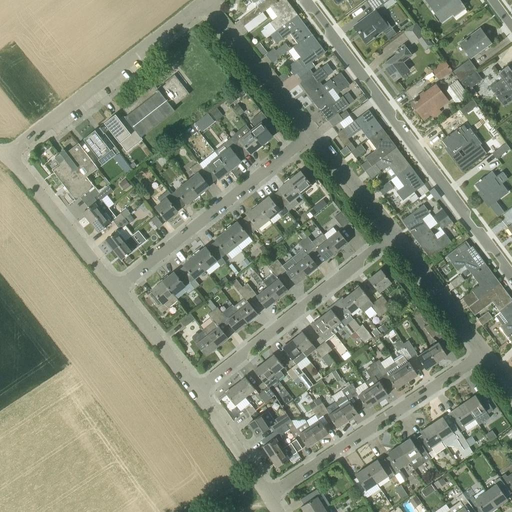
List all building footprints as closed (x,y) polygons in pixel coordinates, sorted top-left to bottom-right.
[(263,13),(270,7),(280,0),(252,0),(255,3),(259,0),(264,0),(266,1),(239,20),(244,27),(263,13)] [(286,0),(280,0),(270,7),(278,17),(270,23),(263,28),(264,29),(261,32),(266,39),(276,31),(298,15),(286,0)] [(425,0),(442,23),(465,7),(462,3),(462,4),(458,0),(425,0)] [(381,18),(375,11),(354,27),(359,33),(360,33),(367,43),(373,38),(373,39),(382,32),(383,33),(391,27),(383,16),(381,18)] [(244,27),(249,32),(267,19),(263,13),(244,27)] [(298,44),(311,34),(298,15),(276,31),(282,40),(290,34),(298,44)] [(403,32),(412,44),(425,34),(416,23),(403,32)] [(486,37),(480,29),(460,44),(471,58),(490,43),(492,41),(491,41),(490,42),(486,37),(488,36),(486,37)] [(293,48),(297,54),(302,50),(305,54),(287,67),(294,76),(325,52),(311,34),(298,44),(293,48)] [(286,43),(276,51),(280,57),(290,50),(286,43)] [(408,71),(403,63),(413,56),(404,45),(394,53),(396,55),(383,65),(395,81),(408,71)] [(469,60),(453,71),(460,82),(477,70),(469,60)] [(444,61),(431,71),(439,81),(452,71),(444,61)] [(511,94),(511,72),(507,66),(498,73),(502,79),(490,88),(500,103),(511,94)] [(314,103),(327,93),(333,89),(345,79),(341,73),(331,80),(330,79),(322,86),(320,83),(328,77),(321,68),(300,84),(314,103)] [(291,76),(287,71),(281,75),(285,81),(291,76)] [(476,72),(462,83),(467,91),(482,80),(476,72)] [(189,94),(185,89),(174,75),(157,88),(154,85),(123,109),(128,115),(125,117),(141,137),(143,135),(172,113),(175,111),(172,108),(189,94)] [(333,89),(337,94),(350,85),(345,79),(333,89)] [(461,102),(469,96),(457,80),(449,86),(447,91),(455,102),(461,102)] [(447,101),(435,85),(416,100),(415,99),(413,100),(414,102),(412,103),(424,119),(447,101)] [(333,127),(343,120),(339,115),(338,113),(349,105),(342,97),(334,103),(327,93),(314,103),(328,121),(333,127)] [(464,116),(475,107),(478,105),(473,100),(472,100),(466,105),(459,110),(464,116)] [(238,116),(243,113),(236,105),(232,108),(238,116)] [(216,108),(210,112),(211,114),(218,122),(219,121),(223,117),(217,109),(216,108)] [(337,134),(346,146),(351,143),(348,139),(349,138),(349,139),(361,129),(369,140),(383,129),(368,110),(337,134)] [(346,110),(339,115),(343,120),(349,115),(346,110)] [(251,131),(263,147),(262,145),(273,137),(270,133),(275,129),(262,113),(256,118),(261,123),(251,131)] [(123,147),(133,139),(137,144),(142,140),(126,119),(122,123),(115,115),(105,123),(123,147)] [(195,125),(200,131),(205,127),(200,120),(195,125)] [(193,125),(188,130),(192,135),(193,135),(198,131),(194,126),(193,125)] [(456,163),(481,144),(469,128),(465,131),(461,126),(446,137),(446,138),(442,141),(447,148),(449,147),(451,151),(448,153),(456,163)] [(397,148),(383,129),(369,140),(376,150),(365,158),(367,161),(361,165),(365,171),(397,148)] [(99,136),(95,131),(84,139),(99,159),(110,151),(114,156),(119,152),(104,133),(99,136)] [(262,147),(263,147),(251,131),(235,144),(243,155),(248,151),(250,154),(261,146),(262,147)] [(492,153),(496,159),(510,149),(506,143),(492,153)] [(52,170),(71,194),(76,200),(94,186),(87,177),(98,169),(96,166),(89,157),(86,153),(78,144),(66,153),(63,150),(59,153),(65,160),(52,170)] [(238,158),(243,155),(235,144),(219,157),(231,172),(232,172),(230,170),(241,162),(238,158)] [(361,145),(356,149),(351,153),(356,158),(366,151),(361,145)] [(397,177),(410,166),(397,148),(365,171),(371,179),(381,172),(389,167),(397,177)] [(231,173),(231,172),(219,157),(203,169),(211,180),(216,176),(219,179),(230,171),(231,173)] [(52,168),(59,163),(56,158),(49,163),(52,168)] [(124,161),(119,165),(124,171),(129,167),(124,161)] [(200,197),(199,195),(210,187),(207,184),(211,180),(203,169),(198,163),(190,169),(195,176),(187,182),(200,197)] [(397,192),(403,200),(424,185),(410,166),(397,177),(404,187),(397,192)] [(288,178),(288,179),(300,194),(317,181),(308,171),(303,175),(300,171),(290,180),(288,178)] [(507,192),(491,171),(478,181),(479,181),(474,185),(480,192),(481,191),(484,194),(481,196),(488,207),(489,206),(496,201),(507,192)] [(123,189),(125,190),(131,186),(125,179),(119,183),(120,185),(123,189)] [(300,194),(288,179),(289,181),(278,189),(281,192),(276,196),(289,212),(289,211),(299,203),(295,199),(300,194)] [(180,205),(185,201),(187,205),(198,196),(199,198),(200,197),(187,182),(174,193),(171,195),(180,205)] [(389,182),(378,189),(383,195),(393,188),(389,182)] [(95,203),(83,213),(91,223),(109,208),(102,199),(113,191),(109,186),(94,197),(97,201),(95,203)] [(171,195),(168,190),(158,198),(161,203),(156,207),(166,221),(178,212),(175,209),(180,205),(171,195)] [(276,196),(271,200),(269,197),(258,205),(257,204),(256,204),(269,220),(278,213),(282,218),(289,212),(276,196)] [(496,201),(489,206),(498,217),(504,212),(496,201)] [(256,204),(257,206),(247,214),(249,218),(245,222),(253,232),(269,220),(256,204)] [(312,208),(316,213),(320,210),(316,205),(312,208)] [(430,214),(423,205),(402,221),(416,240),(429,230),(422,220),(430,214)] [(109,208),(91,223),(99,232),(113,221),(116,225),(125,218),(130,214),(126,209),(116,217),(109,208)] [(443,210),(432,218),(437,224),(448,216),(443,210)] [(335,218),(343,228),(350,223),(342,213),(335,218)] [(151,220),(154,224),(158,229),(163,225),(160,221),(156,216),(151,220)] [(448,216),(437,224),(441,230),(452,222),(448,216)] [(125,218),(116,225),(120,230),(129,223),(125,218)] [(237,222),(226,230),(225,229),(237,245),(253,232),(245,222),(240,225),(237,222)] [(337,252),(348,243),(338,231),(337,232),(333,228),(323,235),(337,252)] [(224,229),(226,231),(215,240),(218,243),(213,247),(221,257),(237,245),(225,229),(224,229)] [(442,258),(437,253),(451,243),(444,234),(437,240),(429,230),(416,240),(434,264),(442,258)] [(113,250),(125,241),(117,231),(105,240),(113,250)] [(326,261),(335,253),(336,255),(337,254),(336,253),(337,252),(323,235),(322,234),(312,242),(307,236),(302,239),(313,253),(317,250),(326,261)] [(121,260),(140,245),(132,236),(125,241),(113,250),(121,260)] [(298,243),(303,250),(293,258),(307,276),(318,267),(309,256),(313,253),(302,239),(298,243)] [(472,276),(486,265),(472,246),(450,263),(457,271),(465,266),(472,276)] [(205,247),(195,256),(194,254),(193,254),(206,270),(209,275),(220,266),(225,262),(221,257),(213,247),(208,251),(205,247)] [(193,255),(194,256),(183,265),(186,268),(181,272),(190,283),(195,289),(200,285),(194,279),(206,270),(193,254),(193,255)] [(285,270),(287,272),(286,273),(296,285),(305,277),(306,278),(307,278),(306,277),(307,276),(293,258),(282,266),(277,260),(273,263),(281,273),(285,270)] [(262,281),(267,288),(277,300),(288,291),(279,279),(278,279),(276,277),(281,273),(273,263),(268,267),(272,273),(262,281)] [(231,264),(228,266),(235,275),(238,273),(231,264)] [(473,290),(462,299),(468,307),(500,284),(486,265),(472,276),(480,286),(473,290)] [(380,293),(391,283),(380,270),(369,279),(380,293)] [(162,280),(174,295),(190,283),(181,272),(177,276),(174,272),(163,281),(162,279),(162,280)] [(460,275),(450,283),(455,289),(465,281),(460,275)] [(246,301),(250,297),(242,287),(236,279),(231,283),(246,301)] [(154,293),(149,297),(149,298),(146,301),(150,305),(153,302),(162,313),(178,300),(174,295),(162,280),(161,280),(162,281),(152,290),(154,293)] [(221,289),(227,285),(224,281),(218,285),(221,289)] [(255,293),(247,283),(242,287),(250,297),(255,293)] [(483,309),(484,308),(485,308),(493,303),(500,312),(511,303),(511,299),(500,284),(468,307),(475,315),(483,309)] [(359,306),(369,319),(376,313),(379,317),(386,311),(377,300),(372,304),(369,299),(359,287),(350,294),(359,306)] [(277,300),(267,288),(257,296),(266,308),(275,301),(276,302),(277,302),(276,301),(277,300)] [(340,302),(349,314),(349,315),(349,314),(359,306),(350,294),(340,302)] [(382,296),(377,300),(386,311),(394,305),(390,300),(387,302),(382,296)] [(258,315),(248,303),(238,311),(247,323),(258,315)] [(500,328),(510,342),(511,340),(511,303),(500,312),(507,322),(500,328)] [(236,332),(245,325),(246,326),(247,326),(246,324),(247,323),(238,311),(234,307),(232,305),(222,313),(217,307),(212,311),(222,323),(227,320),(236,332)] [(321,317),(330,329),(340,321),(331,309),(321,317)] [(219,326),(222,323),(212,311),(208,315),(213,321),(203,329),(203,330),(217,347),(228,338),(219,326)] [(488,312),(478,320),(482,326),(490,320),(492,318),(488,312)] [(190,314),(188,316),(180,322),(184,326),(192,320),(194,318),(190,314)] [(349,314),(345,318),(356,331),(365,343),(372,337),(362,325),(360,326),(354,319),(353,319),(349,314),(349,315),(349,314)] [(321,337),(325,342),(325,341),(334,334),(330,329),(321,317),(311,325),(321,337)] [(345,318),(340,321),(344,326),(344,327),(348,332),(351,335),(356,331),(345,318)] [(378,328),(383,334),(388,330),(383,324),(378,328)] [(437,334),(429,324),(424,328),(432,338),(437,334)] [(216,348),(217,347),(203,330),(199,334),(198,333),(196,333),(193,336),(192,338),(206,356),(215,348),(216,350),(217,349),(216,348)] [(306,357),(315,349),(316,349),(312,344),(302,332),(292,340),(306,357)] [(283,348),(296,365),(297,364),(306,357),(292,340),(283,348)] [(403,344),(412,357),(417,354),(408,340),(403,344)] [(325,342),(320,345),(327,354),(328,353),(332,350),(325,341),(325,342)] [(428,349),(437,362),(447,356),(439,343),(428,349)] [(417,375),(409,362),(408,363),(407,361),(412,357),(403,344),(398,347),(403,356),(394,362),(407,382),(417,375)] [(320,345),(316,349),(315,349),(322,358),(327,354),(320,345)] [(426,370),(437,362),(428,349),(417,356),(426,370)] [(327,354),(322,358),(328,365),(333,361),(327,354)] [(274,355),(264,362),(278,380),(284,375),(280,370),(284,367),(274,355)] [(376,367),(382,377),(387,373),(389,376),(388,376),(396,389),(407,382),(394,362),(384,368),(379,360),(374,363),(376,367)] [(264,382),(267,387),(268,388),(269,387),(278,380),(264,362),(254,371),(264,383),(264,382)] [(297,364),(296,365),(291,368),(298,377),(301,381),(308,390),(313,385),(297,364)] [(382,377),(376,367),(372,370),(375,376),(365,382),(369,389),(377,401),(388,395),(379,382),(378,380),(382,377)] [(298,377),(291,368),(287,372),(294,381),(298,377)] [(245,397),(255,390),(245,377),(235,385),(245,397)] [(347,387),(353,396),(358,393),(352,383),(347,387)] [(235,385),(225,393),(227,395),(235,405),(240,412),(242,411),(249,405),(251,407),(252,406),(245,397),(235,385)] [(275,395),(269,387),(268,388),(267,387),(263,391),(270,399),(275,395)] [(352,396),(353,396),(347,387),(341,390),(345,396),(343,397),(341,397),(338,399),(337,401),(335,402),(339,408),(348,421),(358,414),(355,410),(359,407),(352,396)] [(369,389),(358,396),(367,409),(377,401),(369,389)] [(265,403),(270,399),(263,391),(258,395),(265,403)] [(220,401),(227,395),(225,393),(218,399),(220,401)] [(490,418),(488,414),(493,410),(483,395),(482,395),(484,398),(479,401),(476,396),(464,403),(474,419),(478,425),(490,418)] [(322,403),(317,406),(323,416),(328,412),(322,403)] [(463,426),(474,419),(464,403),(453,411),(456,416),(451,419),(450,416),(449,417),(451,419),(460,433),(460,432),(465,429),(463,426)] [(244,413),(247,418),(253,414),(255,412),(256,411),(252,406),(251,407),(249,405),(242,411),(244,413)] [(323,416),(317,406),(312,410),(318,419),(323,416)] [(337,428),(348,421),(339,408),(329,415),(337,428)] [(286,424),(290,420),(285,412),(274,420),(268,411),(248,424),(256,437),(271,426),(274,431),(286,424)] [(432,425),(445,445),(456,438),(464,450),(469,446),(460,432),(460,433),(451,419),(446,422),(443,417),(432,425)] [(291,421),(290,420),(286,424),(290,429),(295,438),(299,435),(307,448),(318,441),(310,428),(306,422),(297,428),(291,421)] [(329,434),(320,421),(310,428),(318,441),(329,434)] [(282,440),(281,435),(290,429),(286,424),(274,431),(272,433),(276,438),(263,446),(270,457),(282,449),(286,446),(283,441),(282,440)] [(447,447),(445,445),(432,425),(420,432),(424,437),(419,440),(417,438),(431,459),(437,456),(436,454),(447,447)] [(399,446),(409,462),(414,470),(431,459),(417,438),(418,441),(414,444),(410,439),(399,446)] [(282,449),(270,457),(277,468),(290,459),(287,455),(295,449),(297,452),(302,449),(296,440),(286,446),(282,449)] [(398,469),(409,462),(399,446),(388,454),(391,459),(386,462),(384,459),(395,475),(400,472),(398,469)] [(389,479),(395,475),(384,459),(384,460),(386,462),(381,465),(378,460),(366,468),(376,483),(387,476),(389,479)] [(351,481),(362,497),(367,493),(366,490),(376,483),(366,468),(355,475),(358,480),(353,483),(352,481),(351,481)] [(511,488),(511,473),(507,477),(505,474),(501,477),(499,478),(509,491),(510,494),(511,493),(509,491),(511,488)] [(442,478),(433,483),(437,489),(446,484),(442,478)] [(486,493),(496,508),(507,500),(504,495),(509,491),(499,478),(494,482),(496,485),(486,493)] [(425,497),(435,490),(431,484),(421,491),(425,497)] [(304,511),(318,511),(324,509),(330,505),(323,493),(320,495),(317,490),(300,499),(301,500),(303,498),(306,504),(301,507),(304,511)] [(473,497),(467,501),(475,511),(479,511),(482,510),(482,511),(489,511),(496,508),(486,493),(475,500),(473,497)] [(475,511),(467,501),(462,494),(457,497),(460,501),(449,509),(450,510),(451,511),(475,511)] [(409,501),(414,508),(421,503),(416,496),(409,501)]
